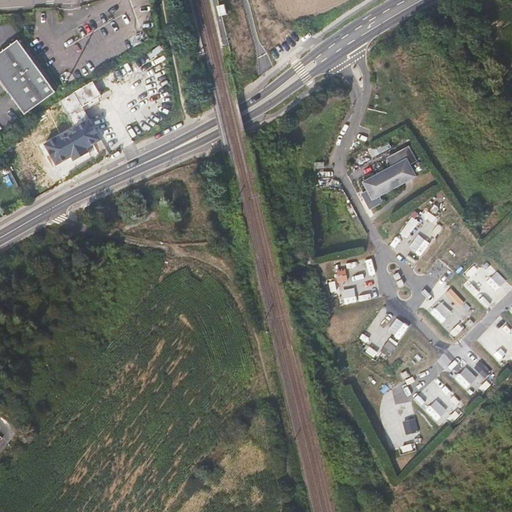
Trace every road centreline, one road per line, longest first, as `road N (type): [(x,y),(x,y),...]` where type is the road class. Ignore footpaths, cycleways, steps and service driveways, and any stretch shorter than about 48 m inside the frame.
road 1 (secondary): [(215,128),(262,109),(425,0)]
road 2 (secondary): [(0,239),(215,128)]
road 3 (secondary): [(401,0),(215,128)]
